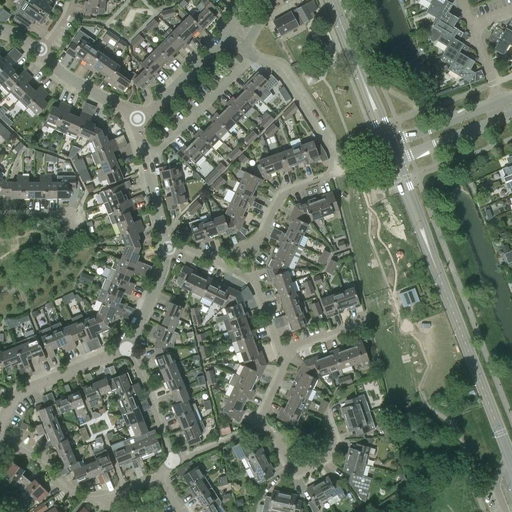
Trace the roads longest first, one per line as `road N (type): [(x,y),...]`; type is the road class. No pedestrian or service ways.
road 1 (residential): [(206,260),(257,241),(283,194),(335,175),(296,98),(275,69),(252,56)]
road 2 (tertiary): [(511,465),(436,270)]
road 3 (residential): [(0,425),(18,393),(125,348)]
road 4 (residential): [(144,158),(252,56)]
road 5 (residential): [(254,425),(272,437),(288,469),(302,471),(335,446),(327,415)]
road 6 (residential): [(278,351),(253,279),(206,260)]
road 7 (tertiary): [(386,154),(436,270)]
road 8 (residential): [(0,436),(24,446),(68,489),(104,497)]
road 9 (residential): [(171,461),(125,348)]
